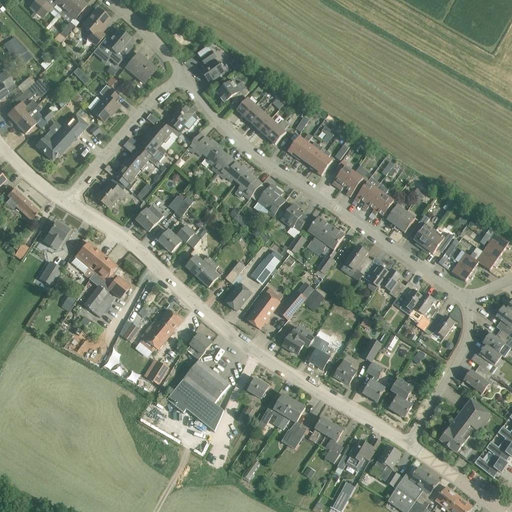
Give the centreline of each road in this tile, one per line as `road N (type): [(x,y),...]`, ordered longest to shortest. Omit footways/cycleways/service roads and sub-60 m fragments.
road 1 (tertiary): [(407,444),(262,360),(123,237),(65,203)]
road 2 (residential): [(179,76),(216,124),(268,167),(466,301)]
road 3 (residential): [(65,203),(179,76)]
road 4 (residential): [(466,301),(461,349),(407,444)]
